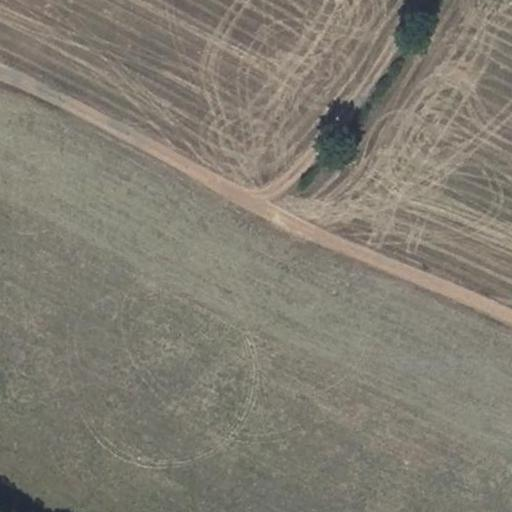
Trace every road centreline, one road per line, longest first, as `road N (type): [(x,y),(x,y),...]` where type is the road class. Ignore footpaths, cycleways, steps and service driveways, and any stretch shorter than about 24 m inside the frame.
road 1 (track): [(511,317),(329,241),(0,73)]
road 2 (track): [(248,201),(304,166),(421,0)]
